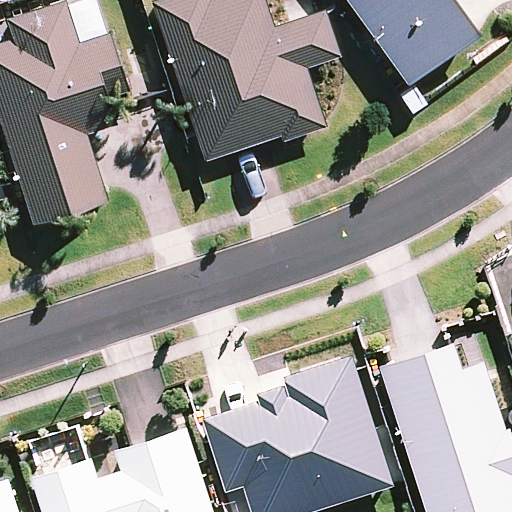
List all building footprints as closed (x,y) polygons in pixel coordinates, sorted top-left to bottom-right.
[(12,37),(0,40),(0,116),(33,221),(107,197),(85,130),(115,121),(107,94),(127,88),(108,30),(78,39),(65,0),(57,0),(6,16),(12,37)] [(153,0),(152,1),(205,158),(279,134),(281,139),(325,124),(305,65),(339,54),(324,8),(273,25),(264,0),(153,0)] [(347,0),(407,81),(478,30),(456,0),(347,0)] [(497,372),(482,325),(390,354),(438,511),(511,511),(511,397),(503,370),(497,372)] [(277,511),(398,476),(359,348),(294,368),(299,384),(221,408),(243,479),(251,476),(261,511),(277,511)] [(222,511),(192,414),(38,463),(53,511),(222,511)] [(0,511),(29,511),(15,468),(0,472),(0,511)]
